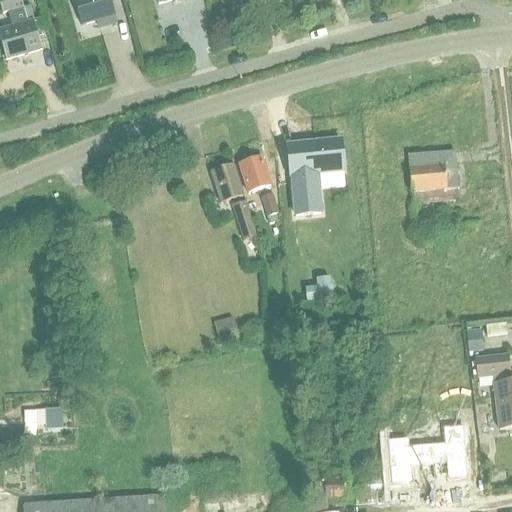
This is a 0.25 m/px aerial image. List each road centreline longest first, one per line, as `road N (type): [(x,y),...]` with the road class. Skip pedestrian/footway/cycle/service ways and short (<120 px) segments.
road 1 (unclassified): [(497,37),(490,14),(466,7),(0,141)]
road 2 (unclassified): [(0,187),(215,104),(419,46),(497,37)]
road 3 (track): [(511,170),(497,37)]
